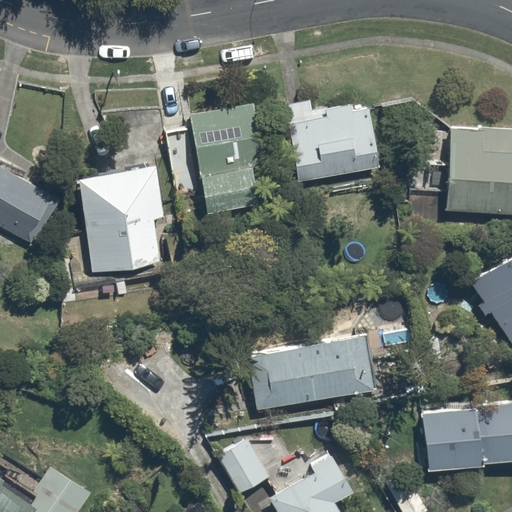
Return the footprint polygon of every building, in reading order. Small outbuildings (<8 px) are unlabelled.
[(245,81),(180,94),(203,213),(269,200),(245,81)] [(280,99),(282,110),(293,177),(373,164),(362,101),(321,108),(319,93),(280,99)] [(511,143),(511,123),(442,121),(439,205),(510,207),(511,143)] [(158,158),(73,169),(86,271),(172,260),(158,158)] [(51,193),(0,161),(0,228),(21,241),(51,193)] [(511,245),(462,281),(506,344),(511,339),(511,245)] [(361,329),(244,348),(254,408),(371,389),(361,329)] [(511,396),(418,406),(424,468),(511,458),(511,396)] [(248,424),(207,449),(232,492),(274,467),(248,424)] [(337,511),(331,500),(351,489),(332,455),(266,493),(276,511),(275,511),(337,511)] [(407,467),(378,484),(395,511),(414,511),(429,503),(407,467)] [(71,511),(85,493),(49,468),(29,497),(18,511),(71,511)] [(0,511),(18,511),(29,497),(0,477),(0,511)]
